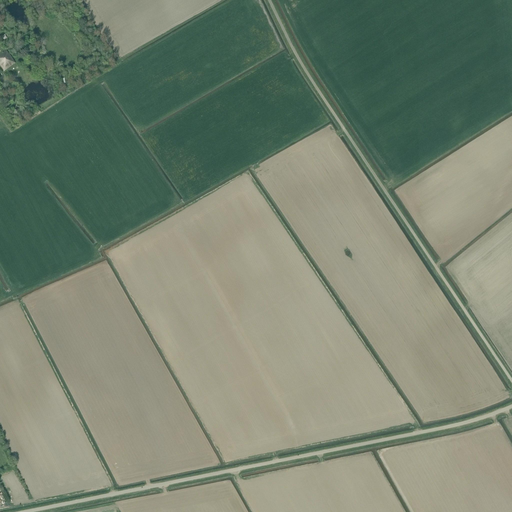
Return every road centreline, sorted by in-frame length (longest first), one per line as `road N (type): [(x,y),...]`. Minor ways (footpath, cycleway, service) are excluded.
road 1 (unclassified): [(38,511),(419,435),(511,406)]
road 2 (unclassified): [(511,388),(270,0)]
